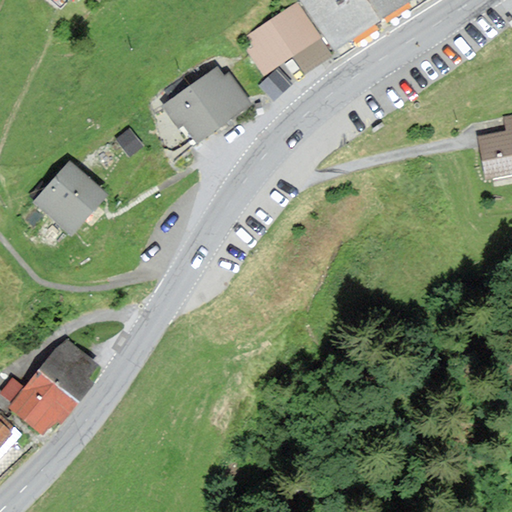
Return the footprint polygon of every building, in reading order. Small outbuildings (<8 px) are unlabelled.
[(305,0),(337,45),(402,0),(305,0)] [(314,42),(293,8),(237,42),(258,76),(314,42)] [(287,86),(274,72),(255,88),(268,102),(287,86)] [(224,83),(218,74),(166,108),(178,125),(186,120),(197,138),(249,105),(231,78),(224,83)] [(511,170),(511,118),(507,119),(510,133),(482,139),(490,175),(511,170)] [(144,146),(129,128),(115,139),(130,158),(144,146)] [(108,197),(69,163),(34,204),(72,238),(108,197)] [(102,368),(66,338),(25,387),(14,378),(1,392),(11,401),(6,407),(44,439),(56,424),(62,426),(96,385),(91,381),(102,368)] [(0,418),(0,472),(24,446),(14,438),(19,433),(2,417),(0,418)]
